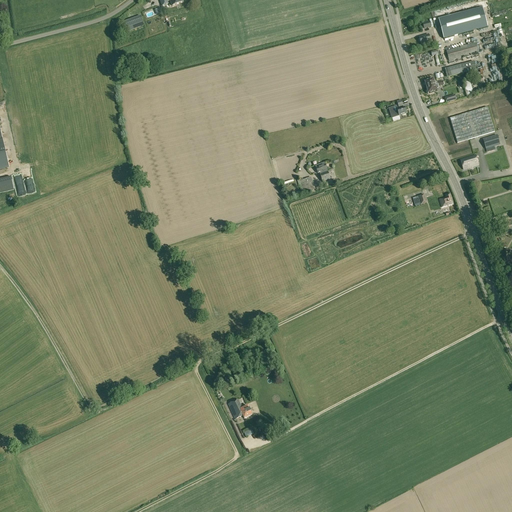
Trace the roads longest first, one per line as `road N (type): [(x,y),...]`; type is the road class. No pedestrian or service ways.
road 1 (track): [(472,232),(198,363),(236,456),(137,511)]
road 2 (secondary): [(511,337),(460,193),(408,81),(387,0)]
road 3 (track): [(93,414),(0,266)]
road 4 (unclassified): [(0,46),(95,21),(132,0)]
